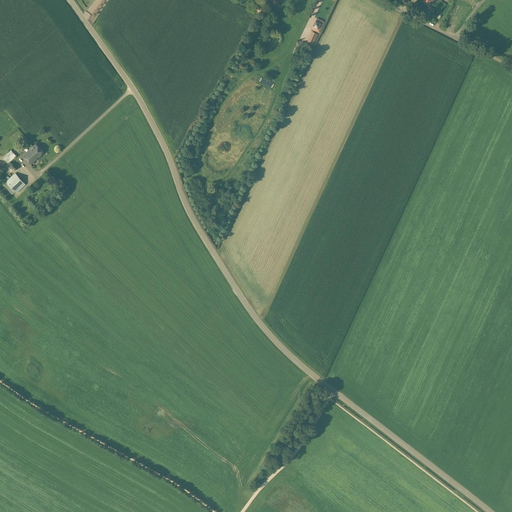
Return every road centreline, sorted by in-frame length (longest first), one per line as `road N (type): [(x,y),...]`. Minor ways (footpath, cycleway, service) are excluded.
road 1 (unclassified): [(490,511),(260,324),(194,222),(132,88),(69,0)]
road 2 (unclassified): [(511,67),(379,0)]
road 3 (track): [(242,511),(295,453),(328,397)]
